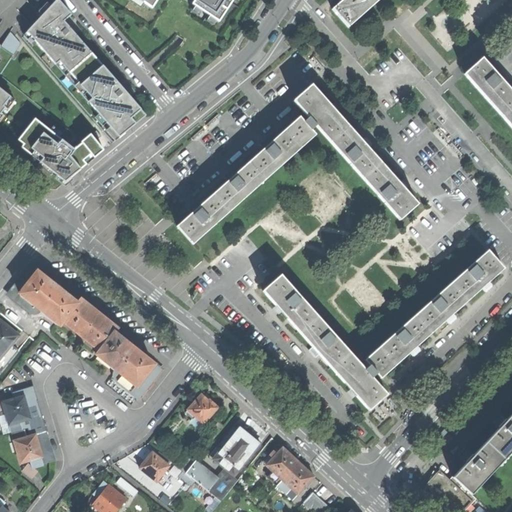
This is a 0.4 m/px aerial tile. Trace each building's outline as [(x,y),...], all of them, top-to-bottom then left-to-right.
[(71,14),(58,0),(56,0),(27,32),(119,138),(146,116),(118,83),(72,31),(64,21),(71,14)] [(128,0),(141,8),(145,3),(139,0),(128,0)] [(139,0),(145,3),(152,8),(158,0),(139,0)] [(194,0),(192,4),(195,6),(203,11),(210,16),(206,21),(214,26),(217,20),(219,22),(233,0),(194,0)] [(342,0),(332,9),(348,28),(379,0),(342,0)] [(199,16),(203,11),(195,6),(192,11),(199,16)] [(10,32),(1,46),(13,54),(21,44),(10,32)] [(483,58),(464,74),(511,127),(511,91),(502,80),(505,77),(502,74),(498,70),(495,72),(483,58)] [(312,85),(293,101),(309,118),(304,122),(311,130),(315,126),(400,220),(418,204),(400,184),(368,148),(372,145),(368,142),(365,137),(361,140),(334,110),(312,85)] [(0,114),(6,108),(8,109),(14,100),(0,88),(0,114)] [(191,213),(177,226),(193,244),(316,135),(311,130),(304,122),(299,117),(270,143),(267,139),(263,143),(260,146),(263,149),(234,175),(231,171),(228,174),(224,178),(227,181),(198,207),(195,203),(192,206),(188,210),(191,213)] [(23,144),(21,147),(63,181),(67,176),(69,174),(72,176),(104,150),(90,134),(81,142),(82,143),(74,149),(35,118),(18,140),(23,144)] [(96,130),(93,134),(98,139),(101,136),(96,130)] [(487,251),(364,360),(369,365),(376,373),(381,378),(414,348),(447,319),(484,287),(504,269),(487,251)] [(40,309),(59,324),(60,324),(63,320),(76,303),(66,296),(65,298),(58,292),(60,290),(54,285),(52,287),(45,282),(47,280),(40,275),(31,267),(9,294),(29,310),(31,311),(34,312),(35,312),(37,311),(38,310),(40,309)] [(281,275),(262,291),(278,308),(316,351),(354,394),(369,410),(387,394),(372,377),(376,373),(369,365),(365,369),(281,275)] [(58,325),(59,324),(40,309),(38,310),(37,311),(35,312),(34,312),(31,311),(29,310),(9,294),(7,296),(28,313),(29,313),(31,314),(34,314),(36,314),(38,313),(40,312),(58,325)] [(118,329),(80,299),(76,303),(63,320),(72,327),(73,326),(80,331),(78,333),(82,335),(85,338),(86,336),(93,341),(92,343),(100,350),(114,334),(118,329)] [(0,372),(18,350),(11,345),(18,336),(0,321),(0,372)] [(124,341),(114,334),(100,350),(97,354),(98,355),(97,357),(114,370),(113,372),(113,374),(113,376),(113,378),(114,380),(116,382),(136,399),(159,370),(153,365),(153,364),(143,357),(142,359),(135,354),(137,351),(134,350),(130,346),(129,348),(122,343),(124,341)] [(431,386),(428,383),(422,390),(421,391),(423,393),(424,394),(431,386)] [(33,387),(13,393),(15,399),(2,403),(6,414),(9,424),(10,424),(13,433),(43,423),(39,407),(33,387)] [(203,423),(206,420),(217,408),(209,401),(208,402),(204,399),(201,395),(188,410),(196,417),(203,423)] [(185,413),(193,420),(196,417),(188,410),(185,413)] [(486,442),(504,459),(511,450),(511,413),(506,420),(500,414),(496,419),(492,422),(498,428),(486,442)] [(209,422),(206,420),(203,423),(196,417),(193,420),(191,422),(201,431),(209,422)] [(43,456),(31,460),(33,467),(55,460),(49,440),(43,423),(13,433),(15,440),(36,434),(43,456)] [(211,456),(234,476),(261,444),(246,432),(236,424),(211,456)] [(434,433),(437,435),(442,429),(444,427),(442,426),(441,425),(434,433)] [(444,430),(433,442),(441,449),(452,438),(444,430)] [(36,434),(15,440),(13,441),(21,463),(31,460),(43,456),(36,434)] [(453,477),(456,481),(471,494),(504,459),(486,442),(473,455),(467,449),(463,453),(459,458),(465,464),(453,477)] [(274,473),(282,480),(298,462),(291,456),(282,448),(266,465),(274,473)] [(146,460),(139,469),(156,483),(169,466),(152,453),(146,460)] [(207,491),(218,479),(196,461),(186,474),(195,481),(207,491)] [(282,480),(297,494),(313,477),(308,471),(298,462),(282,480)] [(38,472),(33,467),(28,464),(22,471),(32,479),(38,472)] [(176,479),(178,476),(182,472),(175,466),(169,473),(176,479)] [(249,467),(242,476),(238,480),(245,485),(255,472),(249,467)] [(218,479),(207,491),(221,502),(232,488),(238,481),(234,478),(224,470),(218,479)] [(191,486),(195,481),(186,474),(183,471),(182,472),(178,476),(191,486)] [(238,473),(234,478),(238,481),(238,480),(242,476),(238,473)] [(277,486),(282,480),(274,473),(269,479),(277,486)] [(439,476),(432,493),(439,496),(438,498),(439,499),(442,502),(444,500),(448,504),(455,511),(464,511),(472,503),(467,498),(471,494),(456,481),(453,485),(447,479),(439,476)] [(121,477),(116,483),(133,497),(138,491),(121,477)] [(297,494),(282,480),(277,486),(292,500),(297,494)] [(95,492),(85,504),(94,511),(97,511),(99,511),(100,511),(115,511),(126,499),(108,485),(103,482),(95,492)] [(313,511),(328,511),(331,509),(312,492),(303,503),(313,511)] [(171,500),(163,495),(159,500),(167,506),(171,500)] [(0,511),(8,511),(0,504),(3,500),(0,497),(0,511)]
